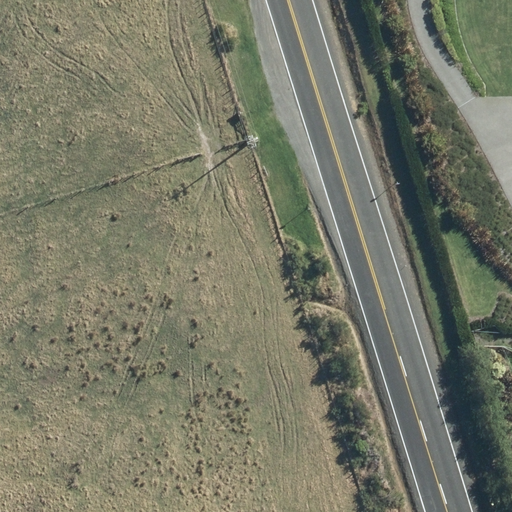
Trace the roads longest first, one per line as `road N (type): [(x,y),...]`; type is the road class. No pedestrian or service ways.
road 1 (secondary): [(448,511),(288,0)]
road 2 (unknown): [(309,66),(410,57),(459,70),(474,87),(511,196)]
